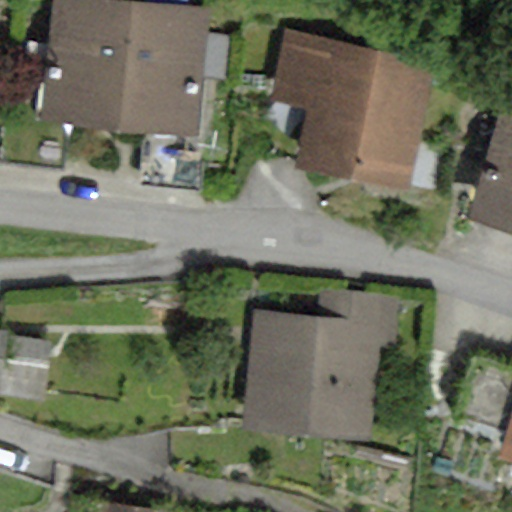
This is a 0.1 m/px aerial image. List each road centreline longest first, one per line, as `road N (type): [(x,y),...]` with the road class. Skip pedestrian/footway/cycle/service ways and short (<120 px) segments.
road 1 (residential): [(511,298),(325,240),(203,233)]
road 2 (residential): [(203,233),(172,261),(0,273)]
road 3 (residential): [(203,233),(0,210)]
road 4 (residential): [(0,430),(164,481)]
